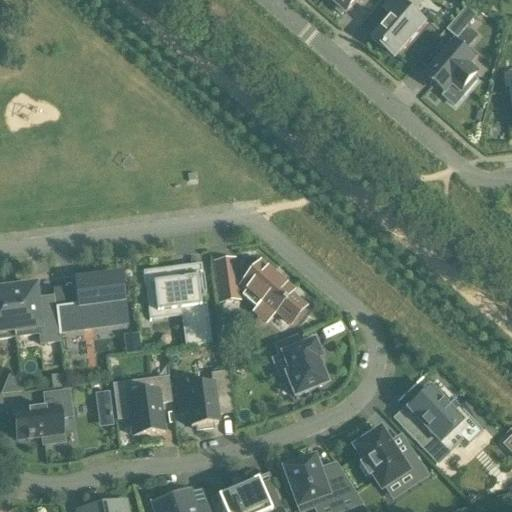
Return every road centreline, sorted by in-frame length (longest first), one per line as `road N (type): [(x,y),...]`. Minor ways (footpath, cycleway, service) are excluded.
road 1 (residential): [(245,217),(348,305),(372,340),(369,389),(326,421),(190,466),(119,471),(74,485),(29,483),(0,470)]
road 2 (track): [(511,327),(130,0)]
road 3 (residential): [(461,166),(267,0)]
road 4 (residential): [(245,217),(0,251)]
